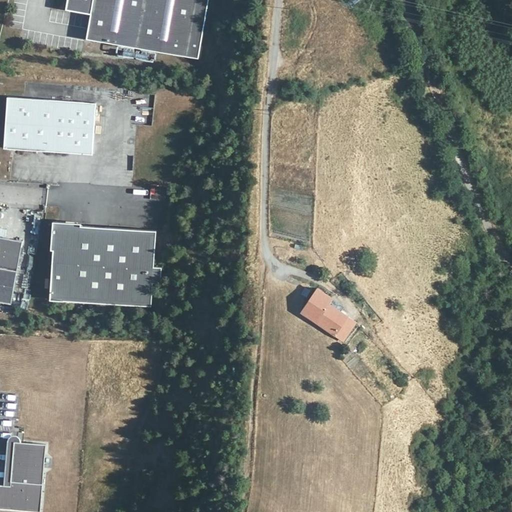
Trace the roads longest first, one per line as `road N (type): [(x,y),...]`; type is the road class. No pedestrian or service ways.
road 1 (track): [(402,0),(476,209),(511,270)]
road 2 (track): [(265,245),(239,511)]
